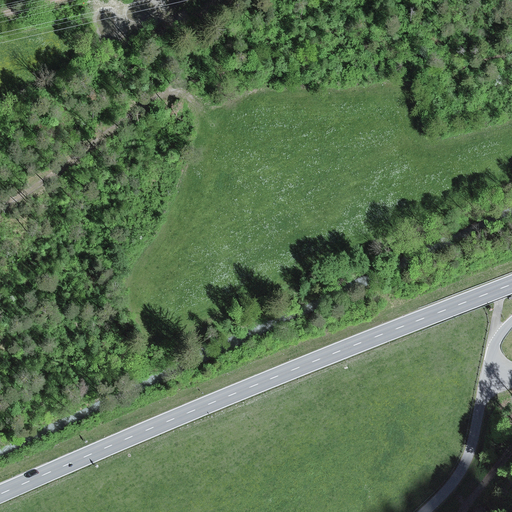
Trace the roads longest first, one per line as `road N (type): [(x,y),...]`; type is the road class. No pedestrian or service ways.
road 1 (primary): [(511,284),(0,495)]
road 2 (tertiary): [(424,511),(468,456),(483,385),(511,321)]
